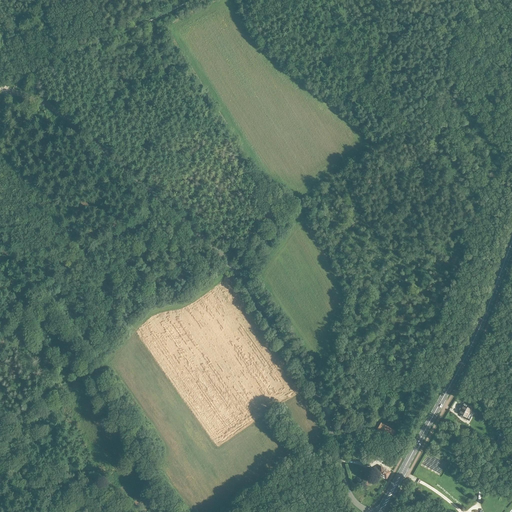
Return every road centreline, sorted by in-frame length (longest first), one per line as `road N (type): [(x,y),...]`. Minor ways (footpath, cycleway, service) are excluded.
road 1 (unclassified): [(367,511),(349,495),(312,388),(225,257),(112,153),(48,106),(0,90)]
road 2 (secondary): [(380,511),(467,359),(511,246)]
road 3 (track): [(449,283),(441,314),(379,345),(352,297),(341,329),(347,370),(333,410),(322,411)]
road 4 (track): [(94,386),(125,414),(141,472),(169,511)]
